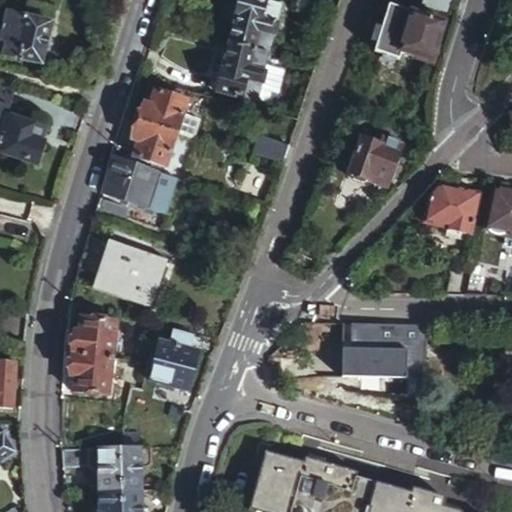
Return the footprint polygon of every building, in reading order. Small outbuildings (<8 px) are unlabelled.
[(237,19),(230,46),(269,56),(274,38),(279,39),(282,29),(277,28),(282,7),(255,0),(238,0),(233,18),(237,19)] [(52,9),(27,3),(24,21),(7,18),(2,40),(9,41),(5,58),(40,65),(52,9)] [(399,48),(412,10),(389,3),(374,49),(396,57),(399,48)] [(413,9),(412,10),(399,48),(433,60),(446,21),(413,9)] [(269,56),(230,46),(223,70),(219,69),(213,71),(210,86),(215,92),(257,102),(262,82),(267,83),(270,72),(265,71),(269,56)] [(135,91),(126,119),(177,135),(193,140),(199,119),(184,114),(188,103),(154,92),(153,97),(135,91)] [(41,123),(9,115),(1,153),(40,162),(45,157),(49,141),(46,138),(38,136),(41,123)] [(177,135),(126,119),(117,147),(134,152),(132,158),(166,168),(177,135)] [(50,125),(41,123),(38,136),(46,138),(50,125)] [(377,142),(356,135),(343,175),(384,187),(399,143),(379,136),(377,142)] [(256,160),(281,168),(288,148),(263,140),(256,160)] [(177,179),(113,159),(103,193),(102,193),(165,215),(177,179)] [(180,181),(177,179),(165,215),(166,217),(180,181)] [(466,234),(475,196),(436,186),(425,197),(419,222),(466,234)] [(511,238),(511,194),(490,189),(481,231),(511,238)] [(99,200),(93,220),(119,229),(126,210),(99,200)] [(166,260),(88,233),(78,266),(77,269),(100,277),(97,287),(150,305),(166,260)] [(442,295),(461,295),(468,264),(450,260),(442,295)] [(488,264),(470,260),(468,264),(461,295),(480,295),(488,264)] [(60,352),(122,359),(126,324),(78,318),(77,330),(62,328),(60,337),(60,352)] [(460,329),(393,328),(371,399),(436,415),(460,329)] [(192,336),(171,331),(168,346),(156,343),(146,388),(186,396),(198,354),(189,351),(192,336)] [(118,396),(122,359),(60,352),(60,367),(60,376),(72,377),(70,391),(118,396)] [(15,365),(0,364),(0,408),(12,409),(15,365)] [(0,463),(15,452),(0,430),(0,463)] [(142,433),(123,434),(123,447),(143,447),(142,433)] [(143,447),(143,467),(151,467),(154,461),(153,446),(143,447)] [(96,472),(97,492),(121,491),(120,447),(62,449),(63,469),(87,469),(90,473),(96,472)] [(120,447),(121,491),(144,491),(143,467),(143,447),(123,447),(120,447)] [(457,511),(458,510),(437,504),(440,493),(407,484),(405,490),(349,474),(351,468),(305,454),(303,460),(265,449),(246,511),(457,511)] [(121,511),(121,491),(97,492),(98,511),(121,511)] [(144,511),(144,491),(121,491),(121,511),(144,511)]
